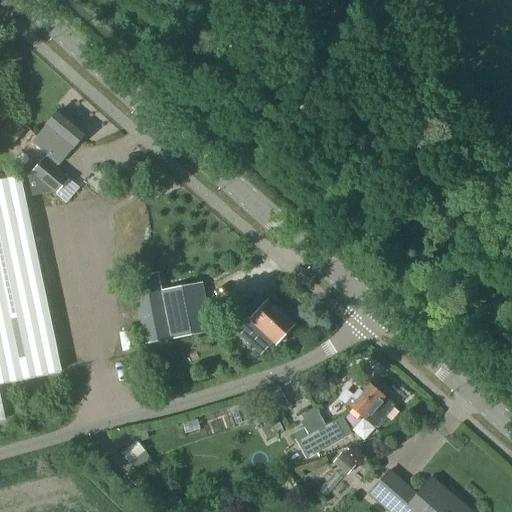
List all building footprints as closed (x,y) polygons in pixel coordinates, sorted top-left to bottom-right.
[(32,174),(54,192),(55,193),(67,180),(54,169),(71,149),(72,149),(84,134),(58,112),(45,127),(46,128),(32,143),(47,155),(32,174)] [(24,198),(54,192),(32,174),(19,176),(0,180),(0,421),(4,420),(0,400),(0,384),(60,372),(24,198)] [(132,279),(144,344),(209,332),(206,312),(209,312),(207,300),(204,301),(201,285),(160,292),(157,274),(132,279)] [(275,346),(295,325),(267,300),(249,319),(246,315),(232,330),(260,356),(272,343),(275,346)] [(345,405),(374,430),(394,406),(366,382),(345,405)] [(52,419),(50,410),(42,412),(44,421),(52,419)] [(341,417),(306,436),(305,437),(301,429),(292,434),(306,460),(351,434),(341,417)] [(20,420),(22,429),(35,426),(33,418),(20,420)] [(123,468),(130,477),(151,460),(144,452),(123,468)] [(331,464),(346,476),(354,466),(340,454),(331,464)] [(121,485),(116,480),(117,479),(104,465),(98,471),(117,490),(121,485)] [(467,511),(430,479),(426,484),(416,496),(388,471),(368,494),(388,511),(467,511)] [(127,477),(120,484),(149,511),(161,511),(162,511),(127,477)]
